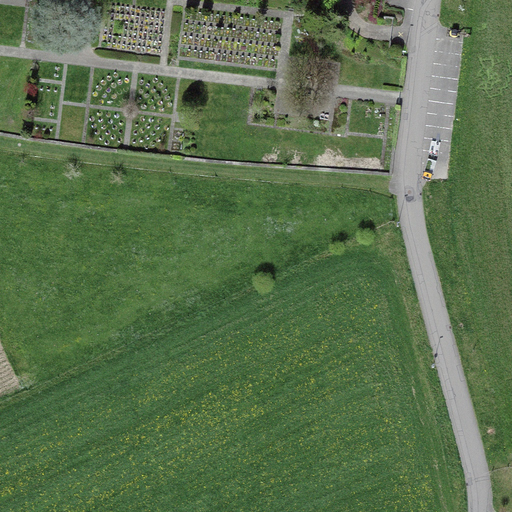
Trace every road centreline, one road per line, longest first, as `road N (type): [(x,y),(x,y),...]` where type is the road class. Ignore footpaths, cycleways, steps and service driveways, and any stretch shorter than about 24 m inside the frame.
road 1 (residential): [(480,511),(480,483),(419,261),(407,180),(427,0)]
road 2 (track): [(407,180),(192,172),(0,146)]
